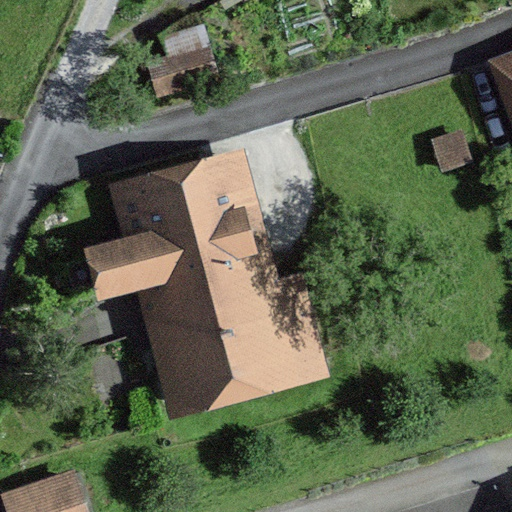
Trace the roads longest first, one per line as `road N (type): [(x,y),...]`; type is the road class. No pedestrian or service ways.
road 1 (residential): [(37,147),(112,150),(511,27)]
road 2 (residential): [(324,511),(511,455)]
road 3 (unclassified): [(37,147),(98,0)]
